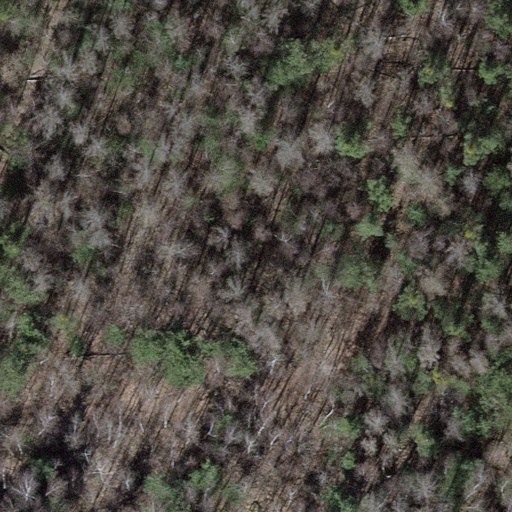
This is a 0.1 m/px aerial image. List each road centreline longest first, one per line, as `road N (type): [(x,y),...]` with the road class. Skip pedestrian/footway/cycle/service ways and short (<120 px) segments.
road 1 (motorway): [(0,199),(511,362)]
road 2 (motorway): [(511,126),(137,0)]
